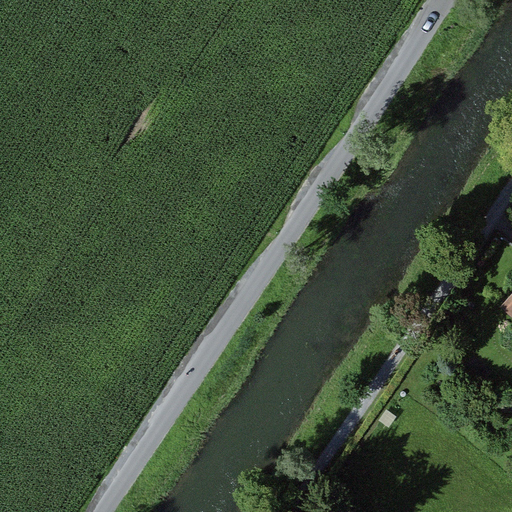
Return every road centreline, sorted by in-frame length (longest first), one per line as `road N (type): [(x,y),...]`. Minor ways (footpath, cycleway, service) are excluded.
road 1 (unclassified): [(108,511),(443,0)]
road 2 (track): [(511,188),(292,511)]
